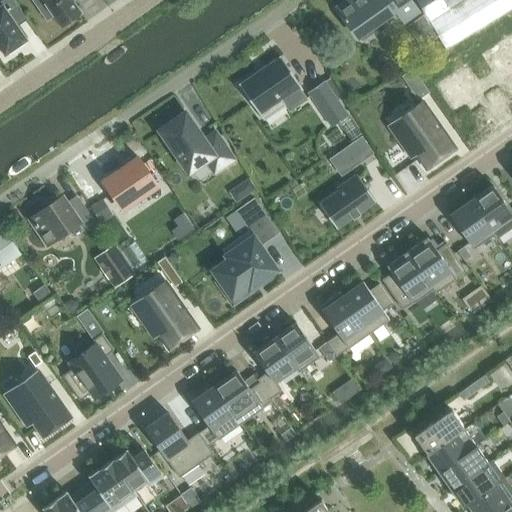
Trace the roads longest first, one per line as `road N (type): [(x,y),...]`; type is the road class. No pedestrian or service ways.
road 1 (residential): [(0,500),(511,135)]
road 2 (residential): [(0,197),(285,0)]
road 3 (residential): [(0,103),(151,0)]
